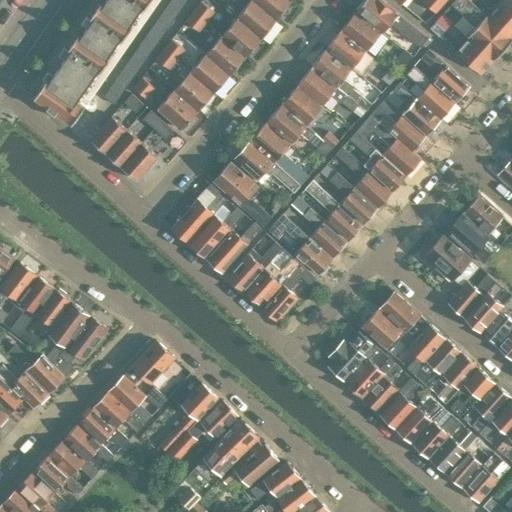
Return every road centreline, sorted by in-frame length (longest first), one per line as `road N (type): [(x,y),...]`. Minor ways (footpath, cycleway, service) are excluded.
road 1 (residential): [(319,0),(139,213)]
road 2 (residential): [(357,499),(150,317)]
road 3 (residential): [(287,344),(474,511)]
road 4 (residential): [(150,317),(0,476)]
road 5 (residential): [(139,213),(287,344)]
road 6 (residential): [(0,78),(139,213)]
road 7 (residential): [(375,249),(511,373)]
road 8 (residential): [(32,231),(150,317)]
road 9 (residential): [(287,344),(375,249)]
road 10 (residential): [(375,249),(457,158)]
